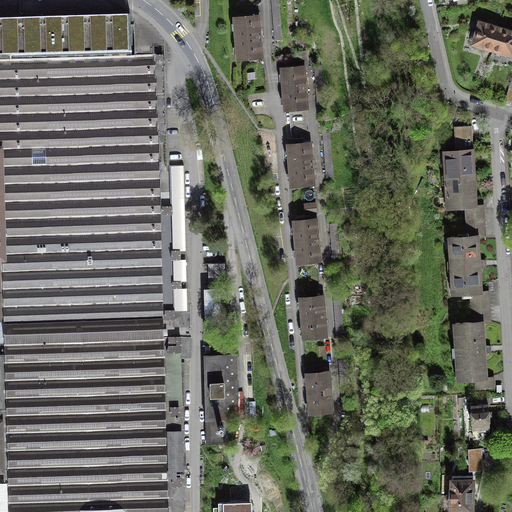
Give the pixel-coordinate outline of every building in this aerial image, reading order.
[(269,0),(270,20),(271,40),(281,39),(278,0),(269,0)] [(230,12),(232,57),(261,56),(260,33),(259,11),(230,12)] [(130,13),(0,17),(0,320),(4,320),(4,338),(5,355),(0,354),(0,470),(4,470),(5,484),(0,483),(0,511),(185,511),(182,359),(191,359),(191,337),(187,337),(187,312),(181,312),(181,311),(174,311),(173,287),(180,287),(180,282),(173,282),(173,259),(186,258),(186,236),(172,237),(170,165),(166,166),(163,47),(154,48),(154,54),(132,55),(130,13)] [(493,50),(499,29),(493,27),(480,23),(473,44),(475,44),(474,47),(482,50),(483,47),(493,50)] [(511,32),(505,31),(499,29),(493,50),(503,53),(502,56),(510,58),(511,55),(511,32)] [(296,68),(282,69),(284,88),(286,109),(290,108),(293,138),(304,137),(304,138),(308,137),(304,98),(307,98),(306,76),(303,77),(302,64),(296,65),(296,68)] [(324,104),(321,64),(314,65),(318,105),(324,104)] [(456,150),(445,151),(445,152),(447,152),(447,164),(446,164),(448,195),(449,195),(450,207),(448,207),(448,208),(466,207),(467,221),(483,220),(483,205),(475,206),(474,188),(475,188),(475,182),(479,181),(479,178),(479,174),(474,174),(474,168),(473,168),(472,150),(473,150),(472,125),(454,126),(456,150)] [(323,132),(327,181),(334,180),(330,131),(323,132)] [(292,185),(311,183),(311,174),(314,174),(312,153),(309,153),(308,140),(302,141),(303,145),(288,146),(290,164),(292,185)] [(316,203),(305,204),(305,209),(306,213),(317,213),(316,203)] [(296,239),(298,261),(317,259),(317,251),(320,250),(318,229),(315,229),(314,217),(309,217),(309,221),(295,222),(296,239)] [(454,293),(454,294),(472,293),(473,307),(489,306),(488,291),(480,292),(479,274),(480,274),(480,268),(484,267),(484,263),(484,260),(480,260),(479,254),(478,254),(477,236),(484,236),(483,220),(467,221),(468,236),(450,237),(450,238),(452,238),(452,250),(451,250),(453,281),(454,281),(455,293),(454,293)] [(330,224),(333,264),(340,263),(337,224),(330,224)] [(225,263),(208,264),(209,276),(209,285),(226,284),(225,263)] [(206,315),(206,334),(220,334),(219,289),(205,289),(206,315)] [(302,314),(304,336),(323,335),(323,325),(326,325),(324,306),(321,306),(320,293),(317,294),(317,297),(301,298),(302,314)] [(333,296),(337,335),(344,335),(340,295),(333,296)] [(473,322),(455,323),(455,324),(457,324),(458,335),(456,336),(458,367),(459,367),(460,379),(459,379),(459,380),(476,379),(477,388),(493,387),(493,377),(485,377),(484,360),(486,360),(485,353),(489,353),(489,349),(489,346),(485,346),(484,339),(483,339),(482,322),(490,321),(489,306),(473,307),(473,322)] [(205,394),(206,444),(227,444),(227,419),(238,419),(236,355),(204,355),(205,394)] [(338,360),(342,409),(349,409),(346,360),(338,360)] [(309,391),(310,412),(330,410),(329,401),(332,400),(330,380),(327,380),(326,368),(323,369),(323,373),(307,374),(309,391)] [(471,426),(471,428),(473,428),(474,442),(480,442),(479,427),(480,427),(481,432),(490,431),(490,427),(489,418),(488,398),(477,399),(477,406),(473,406),(470,406),(470,408),(471,408),(472,426),(471,426)] [(471,448),(472,467),(484,466),(483,447),(471,448)] [(452,496),(472,496),(473,486),(473,476),(452,475),(452,496)] [(471,511),(472,504),(472,496),(452,496),(451,511),(464,511),(463,511),(471,511)] [(252,511),(252,501),(218,502),(218,511),(252,511)]
